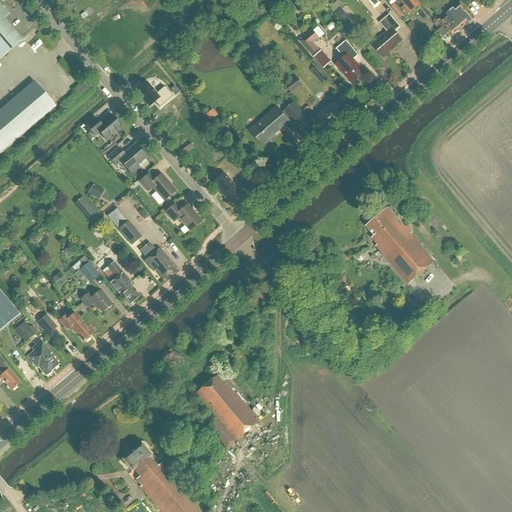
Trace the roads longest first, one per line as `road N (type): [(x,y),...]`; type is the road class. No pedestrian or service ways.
road 1 (tertiary): [(238,240),(511,7)]
road 2 (unclassified): [(238,240),(34,0)]
road 3 (tertiary): [(0,443),(238,240)]
